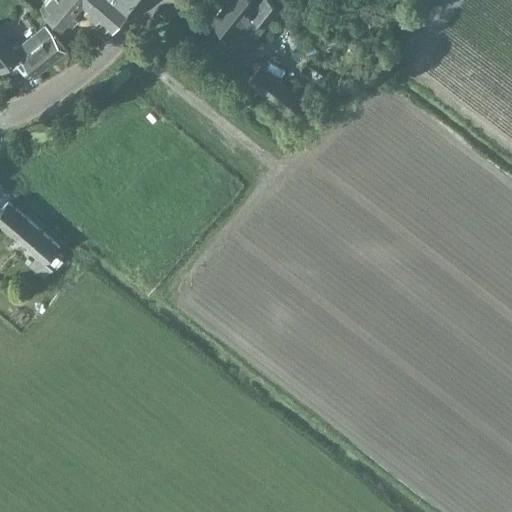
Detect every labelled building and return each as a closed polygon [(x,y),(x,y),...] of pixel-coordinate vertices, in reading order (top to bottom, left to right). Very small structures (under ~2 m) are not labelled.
[(46,0),(42,5),(68,27),(84,8),(109,29),(130,3),(132,0),(46,0)] [(259,34),(281,7),(285,2),(301,17),(308,6),(299,0),(259,0),(259,1),(258,0),(227,0),(212,20),(231,35),(242,21),(259,34)] [(284,43),(300,34),(289,15),(279,21),(285,31),(279,35),(284,43)] [(59,61),(68,53),(45,23),(24,41),(15,49),(19,55),(35,74),(56,58),(59,61)] [(0,30),(0,67),(1,69),(19,55),(15,49),(0,30)] [(302,100),(259,65),(247,80),(290,115),(302,100)] [(46,262),(59,245),(7,200),(0,209),(0,222),(37,255),(29,264),(44,277),(52,267),(46,262)]
